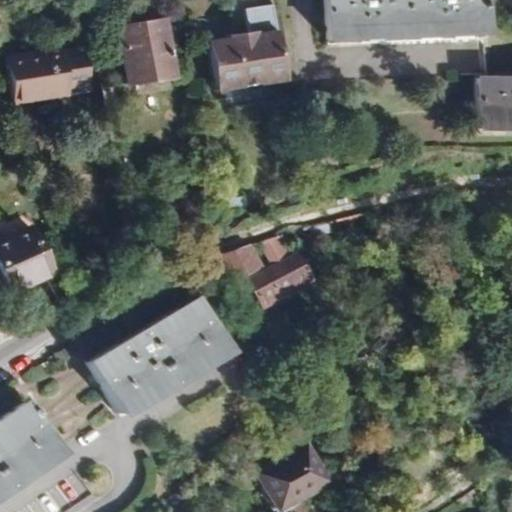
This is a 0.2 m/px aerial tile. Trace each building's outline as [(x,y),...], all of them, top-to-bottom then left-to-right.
[(137,0),(141,21),(113,26),(122,86),(170,78),(161,18),(159,19),(155,0),(137,0)] [(480,0),(322,0),(325,44),(483,37),(480,0)] [(225,38),(226,42),(205,46),(212,91),(282,80),(279,59),(271,6),(242,11),(245,35),(225,38)] [(481,44),(454,43),(453,76),(480,77),(481,44)] [(56,49),(3,58),(10,101),(63,92),(56,49)] [(511,79),(472,78),(469,130),(511,130),(511,79)] [(300,229),(291,231),(294,240),(311,236),(308,227),(300,229)] [(26,229),(0,240),(0,280),(5,291),(45,274),(26,229)] [(280,234),(256,240),(266,263),(239,277),(253,305),(304,279),(291,250),(289,251),(280,234)] [(212,252),(209,253),(224,278),(253,263),(244,244),(212,252)] [(38,291),(15,301),(26,328),(48,315),(38,291)] [(186,298),(82,361),(113,412),(217,349),(186,298)] [(0,488),(51,453),(17,403),(0,414),(0,488)] [(301,445),(252,473),(273,507),(299,492),(301,496),(325,482),(301,445)] [(60,511),(88,493),(74,473),(16,511),(60,511)] [(482,495),(477,484),(449,501),(453,507),(464,502),(465,503),(482,495)]
